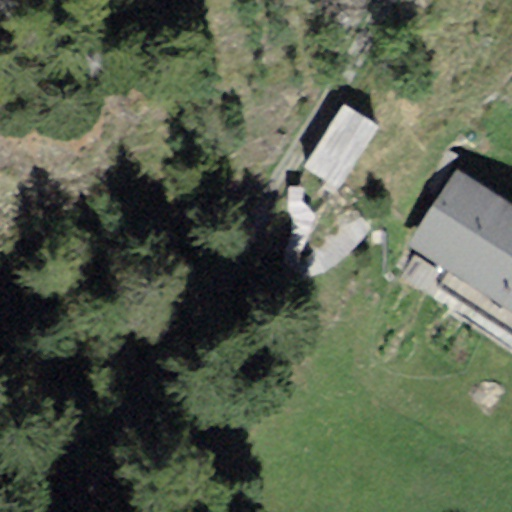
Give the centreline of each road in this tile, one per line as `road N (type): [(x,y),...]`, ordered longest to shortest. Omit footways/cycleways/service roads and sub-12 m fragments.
road 1 (track): [(90,511),(188,338),(300,185)]
road 2 (unclassified): [(300,185),(410,0)]
